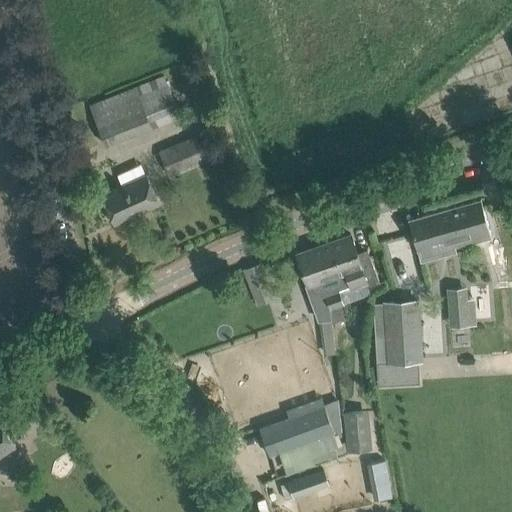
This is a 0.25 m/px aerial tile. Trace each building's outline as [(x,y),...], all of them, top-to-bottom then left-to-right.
[(166,75),(90,106),(106,145),(181,115),(166,75)] [(160,152),(170,175),(208,159),(198,135),(160,152)] [(102,195),(115,222),(158,203),(145,175),(102,195)] [(414,239),(417,250),(452,240),(454,247),(491,237),(486,218),(481,199),(408,220),(414,239)] [(350,234),(331,241),(342,272),(346,270),(351,284),(365,279),(367,286),(379,282),(369,254),(359,258),(350,234)] [(331,241),(297,254),(303,270),(308,284),(320,318),(332,317),(331,311),(330,308),(325,293),(338,288),(344,286),(351,284),(346,270),(342,272),(331,241)] [(258,304),(275,296),(259,261),(243,269),(258,304)] [(466,286),(448,287),(448,296),(449,308),(450,316),(468,315),(468,308),(466,286)] [(338,288),(325,293),(330,308),(331,311),(333,315),(334,322),(346,317),(341,304),(343,303),(338,288)] [(385,302),(374,303),(375,330),(376,361),(420,359),(419,326),(418,299),(415,299),(390,300),(385,301),(385,302)] [(320,320),(326,352),(338,350),(332,318),(320,320)] [(259,428),(269,455),(334,431),(325,405),(259,428)] [(374,446),(368,408),(344,411),(349,449),(374,446)] [(0,455),(15,446),(0,423),(0,455)] [(386,461),(370,464),(377,500),(392,497),(386,461)] [(288,480),(279,483),(285,498),(293,496),(328,484),(323,469),(288,480)]
